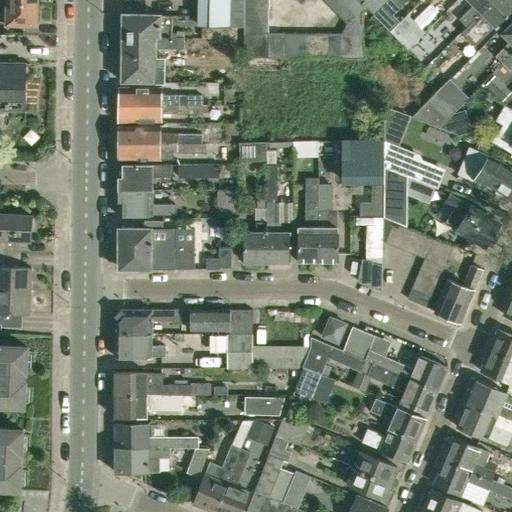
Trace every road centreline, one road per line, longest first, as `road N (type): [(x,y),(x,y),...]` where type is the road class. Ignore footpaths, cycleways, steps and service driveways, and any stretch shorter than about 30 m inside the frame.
road 1 (residential): [(84,286),(331,288),(470,347)]
road 2 (tertiary): [(81,481),(84,286)]
road 3 (tertiary): [(86,181),(88,0)]
road 4 (residential): [(470,347),(403,511)]
